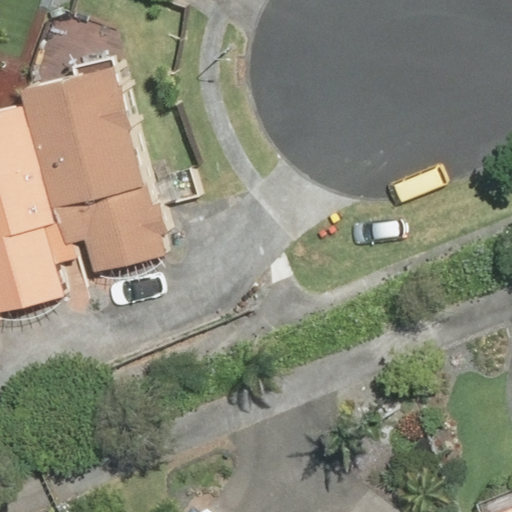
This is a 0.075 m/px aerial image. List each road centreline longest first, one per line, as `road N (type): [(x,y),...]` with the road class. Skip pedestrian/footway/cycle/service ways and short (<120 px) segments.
road 1 (unknown): [(376,71),(237,0)]
road 2 (residential): [(376,71),(511,58)]
